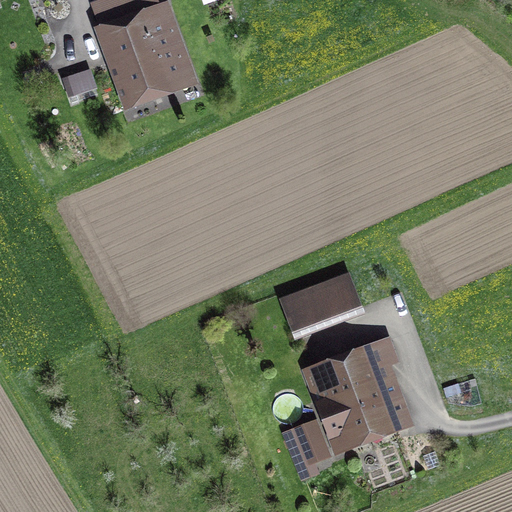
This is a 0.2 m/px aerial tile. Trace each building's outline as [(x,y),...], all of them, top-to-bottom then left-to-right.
[(106,31),(131,101),(191,79),(165,8),(160,10),(156,0),(106,0),(92,5),(101,33),(106,31)] [(73,98),(98,89),(92,69),(66,78),(73,98)] [(286,304),(297,332),(358,309),(347,281),(286,304)] [(388,340),(305,371),(333,445),(405,418),(391,379),(375,385),(370,371),(396,361),(388,340)] [(284,434),(296,465),(326,453),(314,423),(284,434)]
